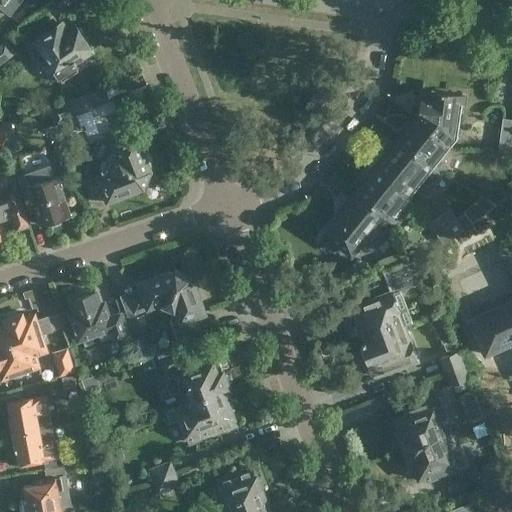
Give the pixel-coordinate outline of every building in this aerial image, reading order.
[(0,0),(0,7),(10,15),(22,0),(0,0)] [(64,33),(60,25),(35,41),(32,45),(31,47),(32,50),(33,54),(35,58),(39,61),(42,62),(48,60),(61,81),(77,71),(73,64),(91,52),(74,26),(64,33)] [(0,65),(16,53),(7,40),(0,45),(0,65)] [(61,104),(67,121),(67,120),(66,117),(108,101),(103,89),(61,104)] [(449,148),(456,139),(462,96),(432,90),(431,98),(420,96),(415,120),(449,148)] [(55,125),(67,121),(61,104),(49,109),(55,125)] [(511,153),(511,120),(503,119),(499,152),(511,153)] [(412,120),(396,139),(432,169),(449,148),(415,120),(412,120)] [(0,124),(0,137),(2,143),(16,139),(10,121),(0,124)] [(122,130),(98,139),(91,154),(106,161),(146,181),(150,172),(148,172),(149,169),(135,135),(125,139),(122,130)] [(428,197),(436,187),(435,181),(440,176),(432,169),(396,139),(375,166),(410,195),(414,190),(422,197),(428,197)] [(146,181),(106,161),(102,170),(104,175),(86,181),(92,197),(102,193),(106,203),(138,192),(140,187),(143,189),(146,181)] [(396,227),(414,206),(406,200),(410,195),(375,166),(353,193),(380,215),(389,222),(396,227)] [(54,178),(51,173),(39,176),(39,183),(29,187),(29,188),(21,191),(27,207),(35,204),(42,226),(51,223),(55,226),(63,223),(64,218),(67,217),(54,178)] [(345,207),(322,237),(336,248),(340,243),(353,254),(363,242),(369,247),(389,222),(353,193),(343,205),(345,207)] [(0,222),(13,218),(14,222),(17,230),(29,226),(21,203),(0,209),(0,222)] [(456,217),(449,208),(438,215),(454,236),(473,222),(464,211),(456,217)] [(443,244),(454,236),(438,215),(428,223),(443,244)] [(511,250),(504,254),(511,270),(511,301),(469,321),(484,355),(511,342),(511,250)] [(417,260),(417,259),(410,262),(406,251),(378,261),(383,273),(387,272),(417,260)] [(394,292),(426,280),(434,278),(426,256),(417,259),(417,260),(387,272),(394,292)] [(166,307),(181,273),(175,270),(173,273),(169,272),(137,283),(139,288),(119,295),(126,315),(133,313),(159,304),(166,307)] [(181,273),(166,307),(174,311),(184,337),(200,331),(195,317),(204,314),(192,282),(189,280),(190,277),(181,273)] [(113,340),(127,336),(119,313),(107,317),(103,304),(98,306),(94,293),(70,301),(74,314),(70,315),(78,339),(110,329),(113,340)] [(362,343),(400,328),(394,314),(397,313),(389,293),(350,308),(357,326),(355,326),(362,343)] [(430,317),(444,311),(440,300),(426,305),(430,317)] [(0,347),(52,330),(63,327),(59,315),(48,318),(47,316),(35,320),(33,314),(22,318),(20,313),(2,319),(4,324),(0,325),(0,347)] [(405,342),(400,328),(362,343),(372,370),(386,365),(388,371),(415,361),(408,341),(405,342)] [(0,347),(0,375),(1,378),(10,375),(11,378),(30,371),(29,368),(37,365),(34,355),(45,351),(40,335),(52,332),(52,330),(0,347)] [(140,361),(147,346),(145,346),(142,338),(130,341),(138,361),(140,361)] [(447,355),(458,351),(454,340),(443,344),(447,355)] [(66,372),(78,369),(70,342),(59,345),(66,372)] [(147,346),(140,361),(156,356),(157,356),(161,354),(157,342),(147,346)] [(179,348),(161,354),(157,356),(165,378),(164,379),(170,394),(182,389),(187,403),(223,389),(228,388),(218,361),(188,372),(179,348)] [(444,373),(465,366),(459,351),(458,351),(447,355),(438,358),(444,373)] [(465,366),(444,373),(449,387),(470,379),(465,366)] [(223,389),(187,403),(166,411),(170,422),(191,414),(200,438),(236,425),(223,389)] [(473,389),(466,392),(460,394),(471,423),(484,418),(473,389)] [(45,395),(33,397),(5,402),(11,433),(39,428),(37,416),(48,414),(45,395)] [(402,450),(444,435),(431,399),(401,410),(403,414),(395,417),(401,434),(397,435),(402,450)] [(50,426),(39,428),(11,433),(16,464),(56,457),(53,439),(50,426)] [(450,432),(444,435),(402,450),(408,465),(412,463),(418,479),(426,476),(428,481),(457,470),(468,465),(461,445),(456,447),(450,432)] [(152,480),(175,471),(171,459),(148,468),(152,480)] [(485,481),(505,474),(499,459),(479,466),(485,481)] [(225,504),(206,511),(205,511),(241,511),(265,503),(252,468),(217,482),(225,504)] [(175,471),(152,480),(157,494),(181,485),(175,471)] [(486,495),(490,494),(510,486),(505,474),(485,481),(481,483),(486,495)] [(20,486),(24,511),(31,511),(60,508),(71,506),(66,475),(59,476),(59,477),(35,481),(33,484),(20,486)] [(476,510),(472,501),(446,511),(485,511),(484,507),(476,510)] [(268,511),(265,503),(241,511),(268,511)]
